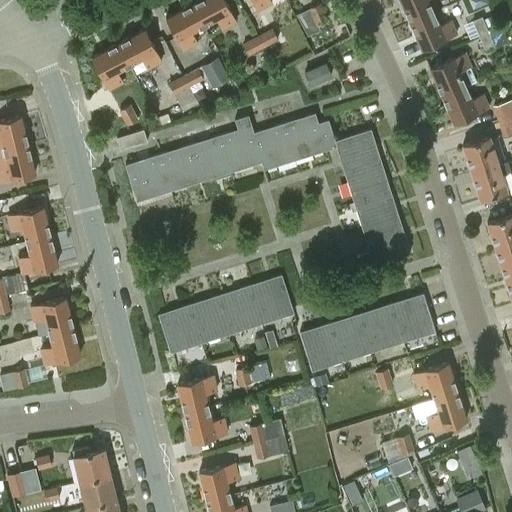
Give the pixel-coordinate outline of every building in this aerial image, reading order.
[(196,0),(192,2),(204,24),(216,17),(221,28),(236,20),(225,0),(196,0)] [(270,0),(252,0),(257,9),(271,1),(270,0)] [(401,0),(410,21),(435,10),(429,0),(401,0)] [(192,30),(204,24),(192,2),(166,16),(183,49),(198,41),(192,30)] [(317,22),(327,18),(320,3),(308,7),(309,8),(296,14),(307,35),(321,30),(317,22)] [(440,24),(435,10),(410,21),(422,48),(457,33),(451,19),(440,24)] [(482,15),(472,20),(478,34),(488,30),(482,15)] [(488,30),(495,46),(506,41),(499,25),(488,30)] [(258,35),(262,44),(277,36),(272,27),(258,35)] [(118,42),(129,64),(141,57),(147,68),(162,60),(145,28),(118,42)] [(485,50),(495,46),(488,30),(478,34),(485,50)] [(249,52),(262,44),(258,35),(244,43),(249,52)] [(117,70),(129,64),(118,42),(91,56),(108,88),(123,81),(117,70)] [(443,95),(467,84),(461,71),(471,66),(465,52),(430,67),(443,95)] [(217,56),(202,64),(209,77),(213,86),(229,78),(217,56)] [(310,85),(331,77),(325,64),(305,72),(310,85)] [(183,74),(189,85),(203,78),(198,66),(183,74)] [(189,85),(183,74),(168,82),(174,93),(189,85)] [(472,98),(467,84),(443,95),(455,123),(489,108),(483,93),(472,98)] [(511,97),(493,104),(498,120),(511,115),(511,97)] [(128,103),(119,108),(128,123),(137,118),(128,103)] [(314,113),(284,123),(296,160),(326,150),(322,136),(332,133),(328,119),(317,123),(314,113)] [(5,149),(28,144),(21,115),(0,119),(0,135),(1,135),(5,149)] [(511,115),(498,120),(504,136),(511,133),(511,115)] [(238,129),(218,136),(229,172),(261,162),(256,147),(258,147),(254,132),(249,116),(235,120),(238,129)] [(284,123),(254,132),(258,147),(256,147),(261,162),(263,170),(296,160),(284,123)] [(144,128),(117,137),(121,149),(147,141),(144,128)] [(336,147),(344,172),(380,161),(370,129),(334,141),(332,133),(322,136),(326,150),(336,147)] [(218,136),(187,145),(199,181),(229,172),(218,136)] [(472,172),(499,163),(490,136),(463,145),(472,172)] [(35,173),(28,144),(5,149),(8,162),(0,164),(0,179),(0,181),(35,173)] [(187,145),(157,155),(168,191),(199,181),(187,145)] [(137,201),(168,191),(157,155),(125,165),(137,201)] [(344,172),(353,203),(390,191),(380,161),(344,172)] [(507,161),(499,163),(472,172),(481,199),(507,191),(501,172),(510,170),(507,161)] [(353,203),(363,234),(400,222),(390,191),(353,203)] [(27,240),(50,234),(43,205),(8,214),(12,229),(24,226),(27,240)] [(497,250),(511,244),(511,214),(488,222),(497,250)] [(410,254),(400,222),(363,234),(369,252),(359,255),(364,268),(410,254)] [(50,234),(27,240),(30,253),(19,256),(23,272),(57,263),(50,234)] [(511,244),(497,250),(505,276),(511,274),(511,244)] [(0,294),(7,293),(27,288),(23,272),(0,277),(0,294)] [(251,285),(263,323),(294,313),(282,275),(251,285)] [(251,285),(220,294),(232,333),(263,323),(251,285)] [(392,302),(405,341),(436,332),(424,292),(392,302)] [(7,293),(0,294),(0,312),(11,309),(7,293)] [(220,294),(190,304),(202,342),(232,333),(220,294)] [(38,333),(49,330),(73,324),(65,296),(31,305),(38,333)] [(392,302),(362,311),(374,351),(405,341),(392,302)] [(171,352),(202,342),(190,304),(159,314),(171,352)] [(362,311),(331,321),(344,361),(374,351),(362,311)] [(312,370),(344,361),(331,321),(300,331),(312,370)] [(73,324),(49,330),(52,344),(42,347),(46,363),(80,355),(73,324)] [(272,328),(264,331),(269,347),(277,344),(272,328)] [(253,338),(257,349),(267,346),(264,335),(253,338)] [(415,369),(426,368),(424,353),(413,354),(415,369)] [(413,368),(410,359),(364,375),(369,391),(394,383),(391,376),(413,368)] [(210,361),(182,372),(185,381),(213,371),(210,361)] [(434,398),(458,391),(448,362),(414,373),(419,389),(430,385),(434,398)] [(246,366),(235,368),(239,384),(250,382),(246,366)] [(0,373),(0,389),(30,383),(26,368),(0,373)] [(185,412),(209,406),(206,393),(217,390),(213,374),(178,383),(185,412)] [(312,377),(315,386),(323,383),(320,375),(312,377)] [(467,420),(458,391),(434,398),(439,412),(427,415),(432,431),(467,420)] [(300,415),(292,417),(294,426),(320,418),(316,404),(298,409),(300,415)] [(213,419),(209,406),(185,412),(193,441),(227,433),(223,416),(213,419)] [(249,425),(253,441),(284,433),(280,418),(249,425)] [(382,440),(390,463),(415,452),(409,432),(382,440)] [(284,433),(253,441),(257,457),(288,450),(284,433)] [(90,444),(71,449),(79,481),(110,473),(104,448),(92,451),(90,444)] [(427,447),(417,451),(419,456),(429,452),(427,447)] [(474,478),(482,475),(482,474),(471,447),(458,452),(467,473),(471,472),(474,478)] [(48,454),(35,458),(37,467),(50,464),(48,454)] [(403,457),(389,463),(393,475),(408,469),(403,457)] [(207,500),(230,494),(227,481),(239,478),(234,462),(199,471),(207,500)] [(12,495),(22,492),(26,492),(21,471),(7,474),(12,495)] [(79,481),(85,506),(116,499),(110,473),(79,481)] [(363,499),(353,479),(342,484),(352,505),(363,499)] [(58,496),(55,486),(43,490),(45,499),(58,496)] [(448,511),(476,511),(485,509),(477,491),(459,499),(462,506),(448,511)] [(234,507),(230,494),(207,500),(209,511),(246,511),(245,504),(234,507)] [(85,506),(86,511),(119,511),(116,499),(85,506)] [(269,505),(271,511),(294,511),(292,500),(269,505)]
